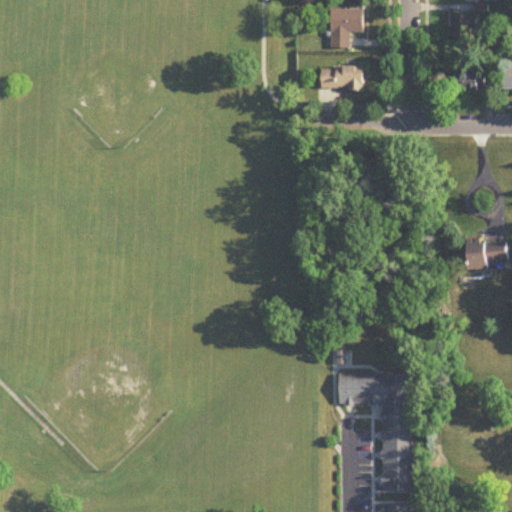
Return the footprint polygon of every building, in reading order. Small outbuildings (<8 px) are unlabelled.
[(332,11),(332,50),(352,50),(352,34),(365,34),(365,11),(332,11)] [(475,15),(453,15),(453,47),(475,47),(475,15)] [(365,68),(322,68),(322,92),(365,92),(365,68)] [(478,74),(453,74),(453,93),(478,93),(478,74)] [(470,273),(492,271),(491,267),(509,266),(508,246),(487,248),(487,241),(468,242),(470,273)] [(413,493),(414,377),(341,376),(341,407),(383,407),(383,493),(413,493)]
